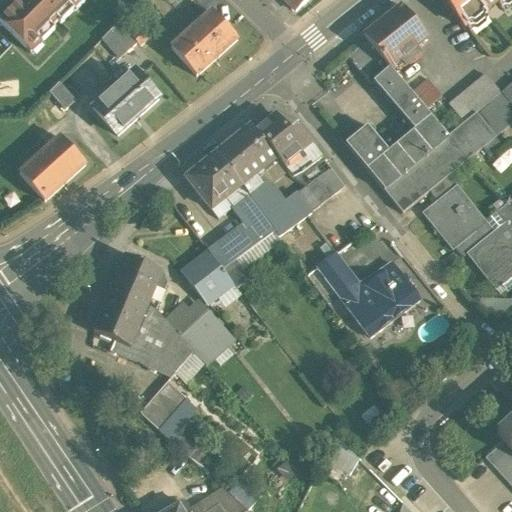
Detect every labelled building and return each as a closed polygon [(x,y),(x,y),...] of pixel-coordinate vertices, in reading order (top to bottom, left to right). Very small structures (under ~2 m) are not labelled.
[(18,0),(20,1),(0,21),(0,25),(30,55),(53,33),(50,30),(57,22),(60,25),(83,2),(80,0),(18,0)] [(281,0),(295,14),(308,0),(281,0)] [(440,0),(465,31),(502,0),(440,0)] [(426,43),(400,10),(363,40),(366,44),(388,72),(388,73),(389,73),(400,63),(405,69),(419,57),(414,52),(426,43)] [(237,43),(211,15),(170,52),(196,80),(237,43)] [(130,39),(118,26),(109,35),(127,55),(136,46),(130,39)] [(148,41),(139,31),(130,39),(136,46),(139,49),(148,41)] [(388,72),(366,44),(346,61),(369,87),(372,85),(388,72)] [(388,73),(388,72),(372,85),(397,116),(414,102),(389,73),(388,73)] [(133,75),(92,112),(117,140),(158,103),(133,75)] [(484,77),(448,107),(464,125),(473,117),(500,95),(484,77)] [(427,81),(410,95),(418,103),(434,90),(427,81)] [(58,86),(49,95),(57,104),(65,113),(75,105),(58,86)] [(434,90),(418,103),(425,112),(441,98),(434,90)] [(511,90),(502,100),(511,112),(511,90)] [(511,112),(502,100),(500,98),(475,119),(488,134),(511,114),(511,112)] [(446,140),(414,102),(397,116),(413,134),(387,155),(376,165),(392,185),(447,141),(446,140)] [(65,113),(57,104),(48,113),(57,123),(66,115),(65,113)] [(464,125),(446,140),(447,141),(392,185),(382,194),(402,217),(494,141),(488,134),(475,119),(473,117),(464,125)] [(289,136),(275,118),(254,134),(276,161),(283,171),(311,148),(296,130),(289,136)] [(250,130),(215,158),(240,189),(252,180),(276,161),(254,134),(250,130)] [(366,130),(345,148),(366,173),(376,165),(387,155),(373,138),(374,134),(371,131),(367,131),(366,130)] [(60,141),(19,178),(44,206),(85,169),(60,141)] [(311,148),(283,171),(292,181),(302,176),(321,161),(311,148)] [(240,189),(215,158),(186,182),(210,213),(240,189)] [(321,161),(302,176),(292,181),(305,190),(316,181),(330,171),(321,161)] [(392,185),(376,165),(366,173),(382,194),(392,185)] [(344,190),(330,171),(316,181),(330,200),(344,190)] [(456,189),(448,179),(429,195),(437,205),(456,189)] [(282,206),(269,188),(261,187),(259,188),(252,180),(240,189),(247,199),(274,234),(278,239),(297,225),(282,206)] [(316,181),(305,190),(319,209),(330,200),(316,181)] [(247,199),(240,189),(210,213),(217,222),(232,210),(233,211),(247,199)] [(484,224),(456,189),(437,205),(421,217),(451,254),(455,251),(479,231),(478,230),(484,224)] [(305,190),(282,206),(297,225),(319,209),(305,190)] [(247,199),(233,211),(245,227),(259,245),(274,234),(247,199)] [(511,214),(506,208),(495,218),(502,227),(511,238),(511,214)] [(484,224),(478,230),(479,231),(486,240),(493,235),(484,224)] [(245,227),(222,245),(236,263),(259,245),(245,227)] [(486,240),(465,258),(494,294),(511,279),(511,238),(502,227),(493,235),(486,240)] [(486,240),(479,231),(455,251),(462,260),(465,258),(486,240)] [(236,263),(222,245),(208,255),(222,274),(235,264),(236,263)] [(222,274),(208,255),(182,275),(207,307),(233,287),(222,274)] [(162,276),(126,260),(113,289),(150,305),(162,276)] [(250,282),(235,264),(222,274),(233,287),(237,292),(250,282)] [(342,267),(323,281),(331,291),(350,277),(342,267)] [(361,292),(350,277),(331,291),(369,342),(418,304),(392,268),(361,292)] [(150,305),(113,289),(93,336),(115,346),(129,352),(149,307),(150,305)] [(165,325),(149,307),(129,352),(115,346),(111,354),(172,380),(193,355),(165,325)] [(192,318),(184,309),(165,325),(193,355),(211,338),(204,331),(192,318)] [(202,309),(192,318),(204,331),(214,322),(202,309)] [(229,338),(214,322),(204,331),(211,338),(193,355),(201,364),(229,338)] [(167,385),(139,417),(157,433),(185,401),(167,385)] [(511,421),(495,437),(502,444),(511,455),(511,421)] [(511,455),(502,444),(484,460),(511,490),(511,455)]
